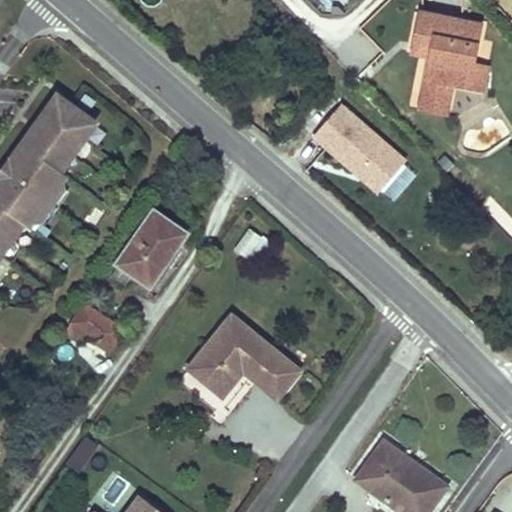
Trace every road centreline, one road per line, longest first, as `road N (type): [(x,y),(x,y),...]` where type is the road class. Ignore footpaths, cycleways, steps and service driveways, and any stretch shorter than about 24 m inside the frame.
road 1 (tertiary): [(410,295),(64,0)]
road 2 (residential): [(257,511),(410,295)]
road 3 (unknown): [(446,368),(326,511)]
road 4 (tertiary): [(511,401),(410,295)]
